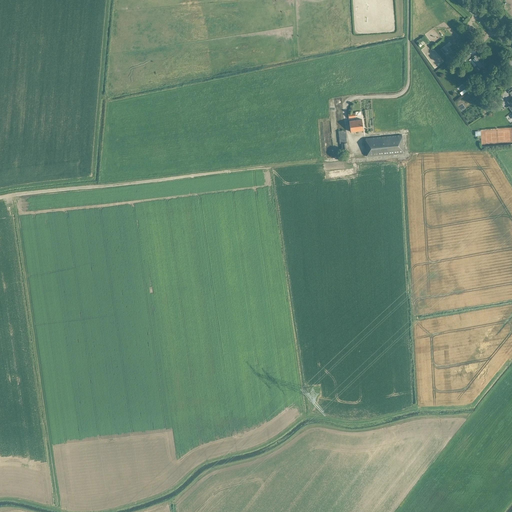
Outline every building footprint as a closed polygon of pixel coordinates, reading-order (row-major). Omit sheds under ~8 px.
[(445,48),(440,51),(444,58),(449,56),(445,48)] [(465,61),(471,55),(468,52),(462,57),(465,61)] [(477,53),(473,56),(471,58),(477,65),(473,68),(476,73),(480,69),(482,68),(486,65),(483,61),(484,61),(483,61),(482,61),(479,57),(480,57),(477,53)] [(460,96),(466,92),(461,87),(456,91),(460,96)] [(362,119),(349,121),(351,132),(363,130),(362,119)] [(348,154),(346,130),(338,131),(340,146),(342,145),(343,155),(348,154)] [(404,153),(402,140),(402,135),(366,139),(367,157),(404,153)]
